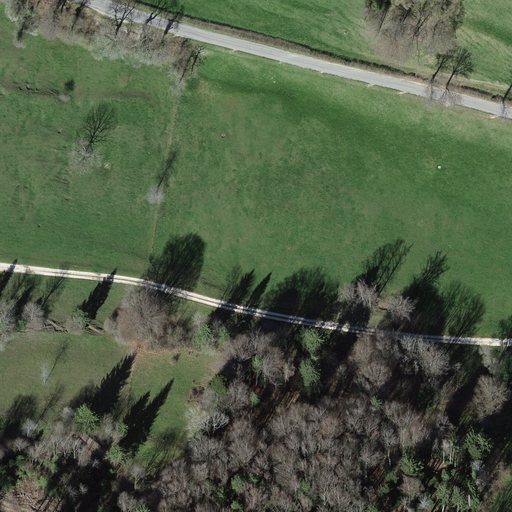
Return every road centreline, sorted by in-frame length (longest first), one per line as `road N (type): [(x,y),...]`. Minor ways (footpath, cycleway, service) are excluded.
road 1 (track): [(0,270),(132,282),(308,323),(511,342)]
road 2 (tertiary): [(92,0),(511,113)]
